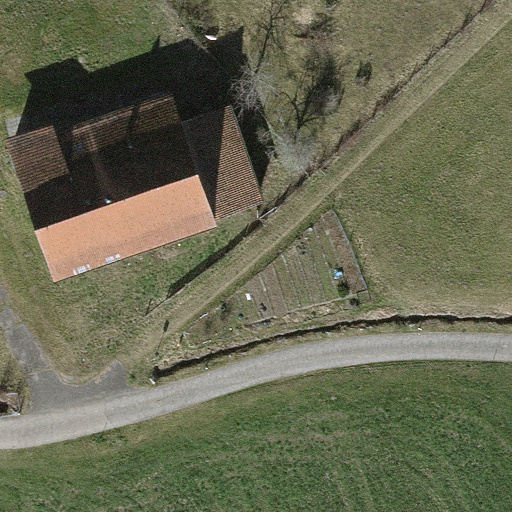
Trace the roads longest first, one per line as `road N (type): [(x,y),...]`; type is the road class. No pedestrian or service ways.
road 1 (track): [(511,12),(40,433)]
road 2 (residential): [(40,433),(180,393),(417,345),(511,348)]
